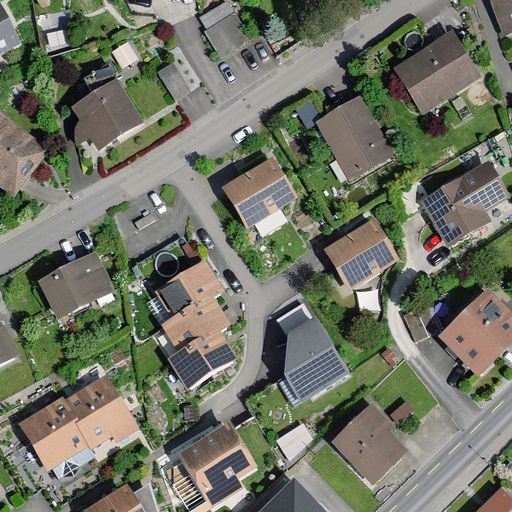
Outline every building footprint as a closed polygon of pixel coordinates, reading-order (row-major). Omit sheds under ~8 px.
[(511,0),(487,0),(511,73),(511,0)] [(0,57),(20,47),(0,7),(0,57)] [(247,10),(208,26),(224,65),(263,49),(247,10)] [(422,116),(481,78),(452,34),(393,71),(422,116)] [(178,99),(193,88),(174,59),(158,70),(178,99)] [(117,80),(65,112),(94,158),(146,127),(117,80)] [(397,155),(363,98),(316,126),(350,183),(397,155)] [(0,184),(17,197),(49,154),(0,116),(0,184)] [(248,231),(299,200),(273,157),(222,189),(248,231)] [(511,197),(493,164),(420,206),(449,256),(497,228),(490,215),(511,201),(511,197)] [(349,292),(402,263),(380,223),(327,252),(349,292)] [(96,255),(35,282),(53,321),(114,294),(96,255)] [(205,262),(153,296),(168,320),(156,328),(174,356),(167,361),(189,394),(238,362),(228,347),(221,336),(233,328),(225,316),(216,302),(226,294),(214,276),(205,262)] [(440,341),(479,379),(511,345),(511,310),(490,290),(440,341)] [(0,314),(0,370),(23,359),(0,314)] [(303,388),(314,409),(371,378),(342,325),(309,343),(303,388)] [(20,424),(50,472),(73,458),(76,462),(119,435),(122,441),(139,430),(109,381),(92,391),(90,387),(62,405),(59,400),(20,424)] [(371,405),(330,447),(374,489),(410,451),(392,434),(396,429),(371,405)] [(305,420),(278,435),(289,453),(316,438),(305,420)] [(230,434),(180,465),(209,511),(222,511),(245,497),(237,485),(255,474),(230,434)] [(328,511),(299,480),(264,511),(328,511)] [(144,511),(130,489),(92,511),(144,511)]
